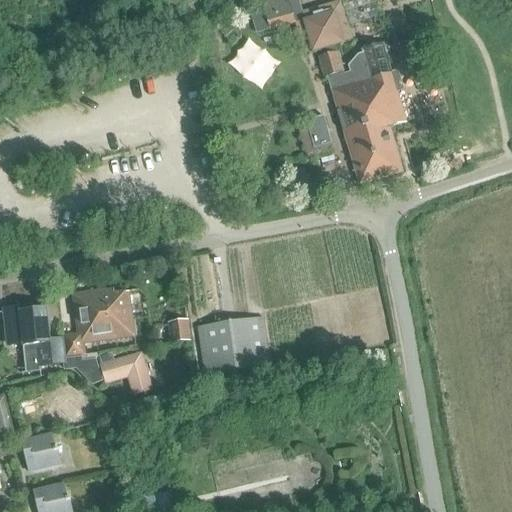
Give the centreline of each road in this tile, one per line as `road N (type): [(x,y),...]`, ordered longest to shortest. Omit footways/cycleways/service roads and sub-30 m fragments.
road 1 (unclassified): [(0,279),(377,208)]
road 2 (unclassified): [(377,208),(443,511)]
road 3 (unknown): [(0,75),(201,34),(221,0)]
road 4 (unclassified): [(511,165),(377,208)]
